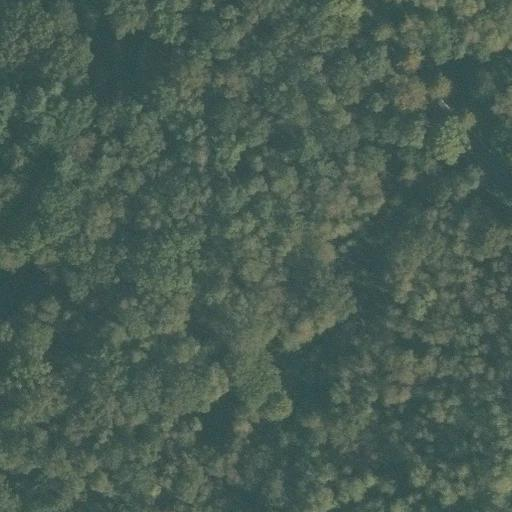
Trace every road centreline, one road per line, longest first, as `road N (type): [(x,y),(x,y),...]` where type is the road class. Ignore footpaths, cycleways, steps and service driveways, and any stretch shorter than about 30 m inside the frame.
road 1 (tertiary): [(324,0),(511,196)]
road 2 (track): [(111,0),(0,246)]
